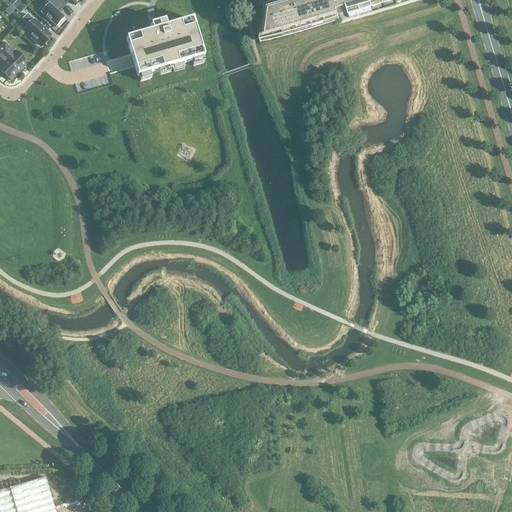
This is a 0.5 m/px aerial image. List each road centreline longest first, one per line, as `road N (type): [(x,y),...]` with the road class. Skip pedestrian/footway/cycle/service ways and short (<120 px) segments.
road 1 (residential): [(98,0),(19,92),(0,89)]
road 2 (tertiary): [(97,464),(6,365)]
road 3 (tertiary): [(0,382),(97,464)]
